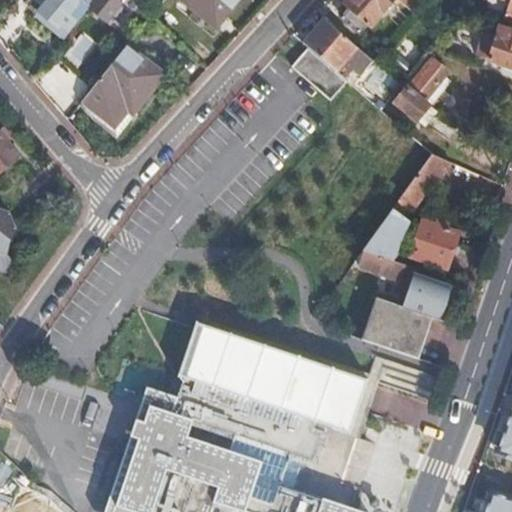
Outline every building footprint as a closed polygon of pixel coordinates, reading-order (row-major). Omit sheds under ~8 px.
[(79,0),(44,0),(49,3),(51,0),(53,0),(69,13),(79,0)] [(92,0),(88,6),(106,21),(122,0),(92,0)] [(235,0),(183,0),(215,25),(235,0)] [(419,5),(413,0),(347,0),(344,4),(349,9),(342,17),(359,33),(367,24),(370,27),(394,0),(398,0),(413,13),(419,5)] [(511,8),(508,19),(511,20),(511,0),(502,0),(501,4),(511,8)] [(511,28),(491,21),(477,59),(511,70),(511,28)] [(325,22),(304,46),(308,50),(335,73),(349,56),(366,72),(372,63),(325,22)] [(148,58),(129,42),(80,101),(110,126),(125,107),(132,112),(162,76),(145,61),(148,58)] [(335,73),(308,50),(292,68),(331,101),(347,83),(335,73)] [(426,58),(402,86),(405,90),(394,104),(415,122),(428,106),(424,103),(448,76),(426,58)] [(0,185),(25,166),(12,151),(4,141),(0,136),(0,185)] [(9,137),(4,141),(12,151),(17,147),(9,137)] [(432,157),(393,211),(403,218),(413,205),(417,207),(432,186),(435,188),(452,165),(432,157)] [(0,271),(7,273),(14,264),(5,256),(9,243),(13,228),(15,215),(0,207),(0,271)] [(393,211),(364,252),(391,261),(410,223),(405,219),(403,218),(393,211)] [(422,224),(411,258),(447,270),(459,236),(445,231),(446,228),(437,224),(436,228),(422,224)] [(364,252),(355,263),(362,265),(360,271),(390,281),(398,284),(401,278),(410,282),(412,282),(414,277),(417,270),(391,261),(364,252)] [(430,320),(432,320),(439,301),(443,287),(414,277),(412,282),(410,282),(401,309),(430,320)] [(374,300),(360,341),(416,360),(430,320),(401,309),(383,303),(374,300)] [(186,372),(177,398),(146,387),(103,511),(366,511),(295,492),(300,474),(304,461),(314,465),(323,437),(312,434),(315,425),(349,437),(368,381),(197,323),(180,370),(186,372)] [(511,390),(491,451),(511,457),(511,390)] [(385,395),(381,416),(417,422),(420,401),(385,395)] [(0,511),(32,511),(0,492),(0,511)] [(511,511),(511,500),(493,493),(486,511),(511,511)]
